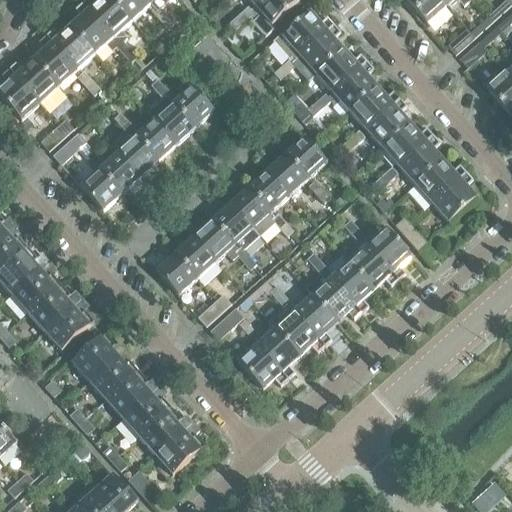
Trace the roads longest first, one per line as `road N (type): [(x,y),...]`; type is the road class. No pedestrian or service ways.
road 1 (residential): [(259,458),(0,161)]
road 2 (residential): [(259,458),(511,227)]
road 3 (residential): [(511,182),(347,0)]
road 4 (residential): [(356,440),(511,300)]
